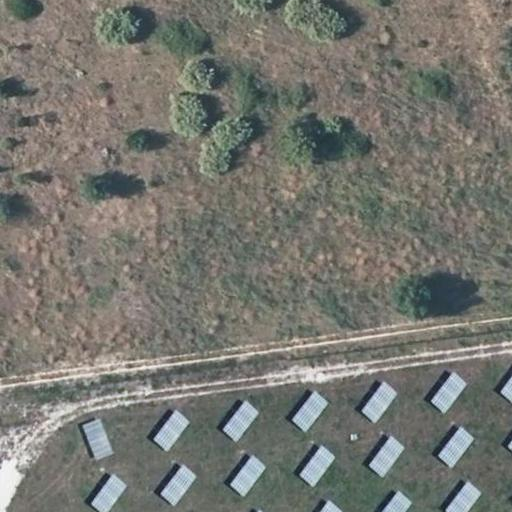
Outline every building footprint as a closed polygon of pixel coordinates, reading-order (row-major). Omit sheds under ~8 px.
[(449,417),(465,382),(447,373),(431,409),(449,417)] [(511,404),(511,373),(501,400),(511,404)] [(377,384),(362,419),(380,427),(395,392),(377,384)] [(309,436),(326,402),(309,393),(292,427),(309,436)] [(241,445),(257,411),(240,403),(223,437),(241,445)] [(172,455),(188,420),(170,411),(154,446),(172,455)] [(101,465),(118,430),(100,422),(83,456),(101,465)] [(439,464),(457,472),(472,437),(454,429),(439,464)] [(368,473),(387,481),(403,446),(384,438),(368,473)] [(317,491),(333,456),(315,448),(299,482),(317,491)] [(248,500),(264,466),(246,457),(230,491),(248,500)] [(179,509),(195,475),(177,466),(161,501),(179,509)] [(94,511),(112,511),(124,485),(106,477),(91,511),(94,511)] [(470,511),(479,491),(462,483),(448,511),(470,511)] [(383,511),(405,511),(410,501),(391,493),(383,511)] [(317,511),(340,511),(341,511),(322,503),(317,511)]
